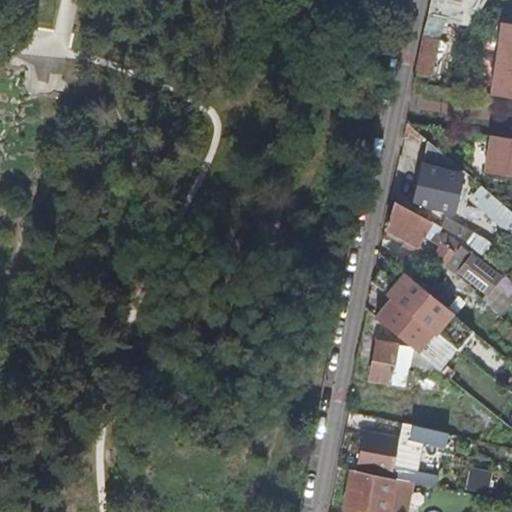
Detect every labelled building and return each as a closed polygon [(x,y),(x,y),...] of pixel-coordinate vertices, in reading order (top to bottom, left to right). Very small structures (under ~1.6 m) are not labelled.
[(464,0),(432,0),(429,16),(460,22),(464,0)] [(471,11),(479,12),(486,0),(464,0),(460,22),(469,23),(471,11)] [(511,21),(502,20),(497,60),(511,61),(511,21)] [(441,35),(426,32),(418,72),(432,75),(441,35)] [(511,61),(497,60),(492,92),(511,94),(511,61)] [(511,138),(489,135),(483,172),(511,176),(511,138)] [(452,159),(431,142),(418,204),(441,208),(444,194),(457,197),(462,172),(449,170),(452,159)] [(431,220),(394,200),(386,231),(407,241),(417,246),(431,220)] [(446,216),(440,225),(468,240),(466,243),(477,251),(487,240),(446,216)] [(425,266),(421,272),(446,289),(454,278),(458,272),(471,254),(446,234),(436,233),(431,241),(439,248),(434,254),(425,247),(415,259),(425,266)] [(471,254),(458,272),(487,295),(503,276),(472,253),(471,254)] [(412,280),(445,306),(453,295),(446,289),(421,272),(419,271),(412,280)] [(393,296),(436,331),(437,330),(451,311),(445,306),(412,280),(408,277),(393,296)] [(453,295),(457,292),(462,284),(454,278),(446,289),(453,295)] [(445,306),(451,311),(454,313),(465,298),(457,292),(453,295),(445,306)] [(417,351),(436,331),(393,296),(390,300),(377,316),(417,351)] [(454,313),(451,311),(437,330),(459,348),(474,330),(454,313)] [(437,330),(436,331),(417,351),(441,370),(459,349),(459,348),(437,330)] [(399,343),(377,339),(370,378),(404,386),(414,353),(399,343)] [(362,426),(389,432),(391,421),(363,415),(362,426)] [(391,421),(389,432),(399,434),(409,436),(411,425),(391,421)] [(382,473),(389,432),(362,426),(359,425),(350,466),(382,473)] [(444,447),(446,432),(411,425),(409,436),(408,440),(423,443),(444,447)] [(399,434),(389,432),(382,473),(392,474),(394,464),(399,434)] [(409,436),(399,434),(394,464),(418,469),(423,443),(408,440),(409,436)] [(418,469),(394,464),(392,474),(391,477),(415,481),(436,485),(439,474),(418,469)] [(467,489),(489,493),(493,471),(470,467),(467,489)] [(391,477),(351,469),(344,506),(364,510),(371,511),(373,511),(409,511),(415,481),(391,477)]
